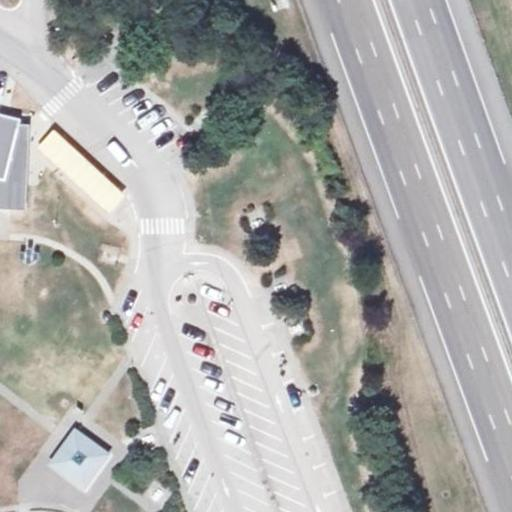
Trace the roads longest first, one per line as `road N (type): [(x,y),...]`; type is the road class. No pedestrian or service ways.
road 1 (motorway): [(346,0),(511,453)]
road 2 (motorway): [(511,256),(419,0)]
